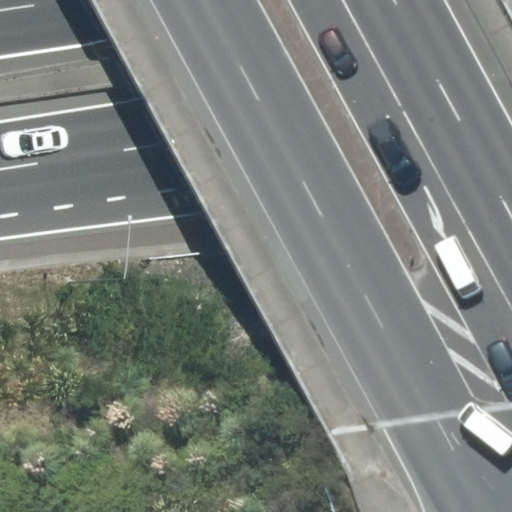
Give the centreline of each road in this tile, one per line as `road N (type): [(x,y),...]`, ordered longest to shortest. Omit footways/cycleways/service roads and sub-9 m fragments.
road 1 (secondary): [(484,511),(200,0)]
road 2 (motorway): [(511,97),(0,177)]
road 3 (secondary): [(374,0),(511,243)]
